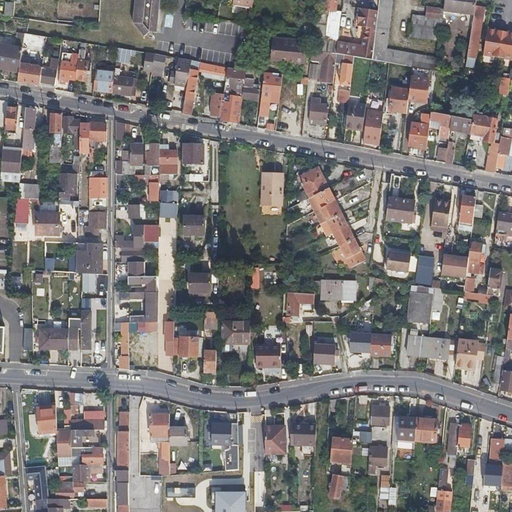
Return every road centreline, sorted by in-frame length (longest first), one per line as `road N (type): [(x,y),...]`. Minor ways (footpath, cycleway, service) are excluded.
road 1 (residential): [(0,90),(511,186)]
road 2 (residential): [(511,413),(419,384),(245,400),(112,380),(0,376)]
